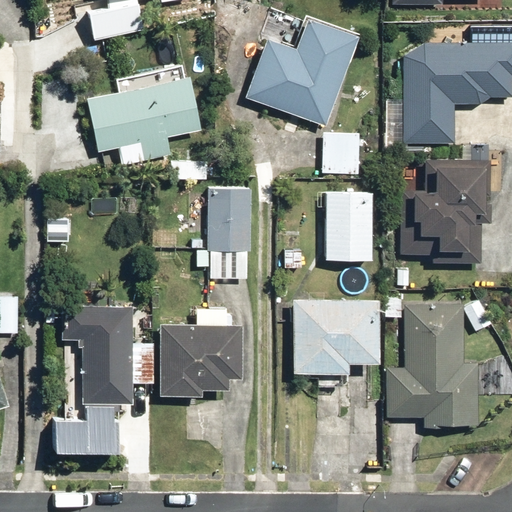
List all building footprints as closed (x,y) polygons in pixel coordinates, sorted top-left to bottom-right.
[(265,37),(243,96),(323,125),(343,70),(345,70),(359,32),(303,12),(291,44),(281,40),(280,43),(265,37)] [(401,55),(401,142),(452,142),(452,102),(478,102),(487,95),(511,95),(511,75),(511,40),(420,41),(401,55)] [(186,75),(83,97),(95,150),(117,146),(121,164),(169,154),(165,135),(198,128),(186,75)] [(357,132),(321,132),(320,171),(356,172),(357,132)] [(470,158),(422,158),(422,189),(398,189),(398,253),(429,254),(429,262),(478,263),(479,221),(488,221),(489,159),(487,159),(487,144),(470,144),(470,158)] [(205,161),(170,160),(170,178),(205,178),(205,161)] [(249,187),(205,186),(205,251),(207,251),(207,278),(245,278),(246,251),(249,251),(249,187)] [(370,191),(323,191),(322,259),(369,260),(370,191)] [(16,294),(0,293),(0,334),(16,334),(16,294)] [(375,298),(290,298),(290,371),(345,371),(345,362),(375,362),(375,298)] [(474,331),(488,321),(476,299),(462,307),(462,310),(474,331)] [(461,302),(401,303),(402,367),(384,367),(385,417),(422,416),(422,427),(437,427),(437,424),(477,424),(476,361),(461,361),(461,302)] [(80,346),(80,403),(129,403),(130,304),(60,304),(60,339),(76,339),(76,346),(80,346)] [(193,322),(157,322),(157,394),(199,394),(199,389),(227,389),(227,378),(239,378),(239,323),(229,322),(229,314),(224,314),(224,307),(193,307),(193,322)] [(150,341),(133,342),(136,382),(152,381),(150,341)]
